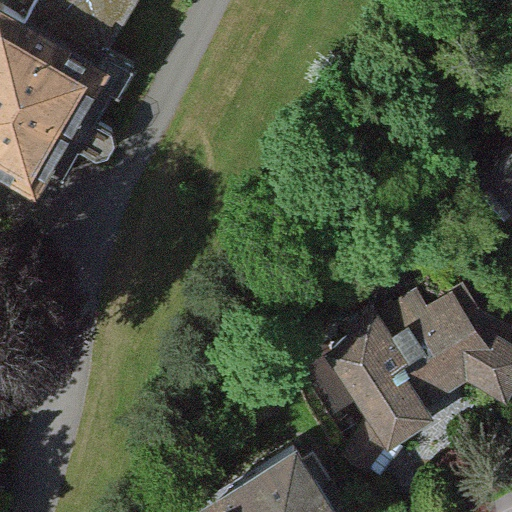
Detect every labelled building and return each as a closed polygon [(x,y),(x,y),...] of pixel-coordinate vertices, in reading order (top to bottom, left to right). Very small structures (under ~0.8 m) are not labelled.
[(58,0),(114,32),(132,0),(58,0)] [(100,60),(0,10),(0,146),(45,169),(100,60)] [(511,132),(480,161),(511,196),(511,132)] [(359,467),(405,408),(469,361),(487,385),(511,366),(511,333),(500,317),(483,330),(447,281),(394,321),(379,302),(329,339),(378,406),(341,450),(359,467)] [(182,500),(190,511),(325,511),(339,504),(289,429),(182,500)]
